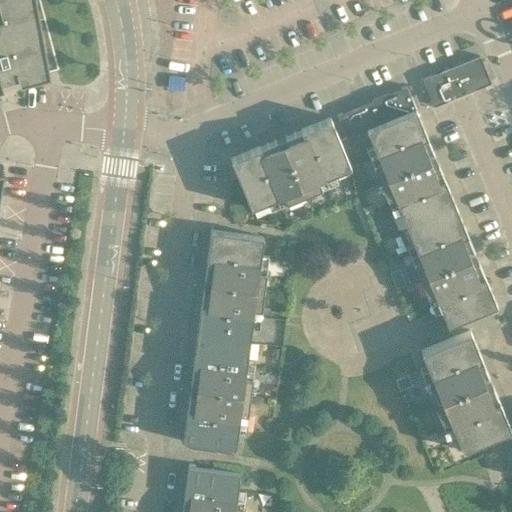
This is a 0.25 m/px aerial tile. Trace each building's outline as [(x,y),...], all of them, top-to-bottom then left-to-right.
[(58,69),(39,0),(0,0),(0,12),(0,13),(0,84),(2,84),(0,77),(0,76),(16,72),(18,79),(58,69)] [(433,107),(490,83),(479,56),(422,80),(433,107)] [(346,138),(415,109),(405,86),(336,115),(346,138)] [(393,196),(407,228),(455,208),(444,179),(443,180),(444,183),(440,185),(432,167),(436,165),(437,166),(438,166),(433,152),(432,153),(432,154),(428,156),(420,138),(425,136),(426,139),(427,139),(415,109),(346,138),(339,140),(350,166),(351,166),(359,163),(377,155),(379,162),(373,165),(373,164),(372,164),(387,200),(388,199),(387,198),(393,196)] [(317,180),(350,166),(339,140),(330,118),(300,130),(301,131),(304,130),(305,134),(287,142),(285,137),(287,137),(286,136),(273,141),(274,142),(275,141),(277,146),(258,153),(256,149),(260,148),(259,147),(230,159),(250,208),(283,194),(286,200),(285,200),(285,201),(321,187),(320,186),(319,186),(317,180)] [(359,163),(351,166),(356,177),(363,174),(359,163)] [(455,208),(407,228),(420,260),(414,262),(413,261),(412,262),(427,297),(428,297),(428,296),(434,293),(447,327),(496,306),(484,277),(483,277),(484,280),(480,282),(472,264),(477,262),(477,264),(478,263),(473,250),(472,250),(472,252),(468,254),(460,235),(465,233),(466,237),(467,236),(455,208)] [(200,305),(196,336),(249,342),(252,315),(253,308),(260,309),(260,310),(261,310),(266,272),(265,272),(264,273),(258,272),(259,265),(263,237),(210,230),(206,261),(207,262),(208,258),(213,259),(210,278),(205,278),(205,276),(204,276),(202,290),(203,291),(204,289),(208,290),(206,309),(201,309),(202,305),(200,305)] [(399,269),(390,273),(392,278),(401,274),(399,269)] [(481,360),(469,330),(420,351),(434,384),(428,386),(427,385),(426,386),(441,421),(442,421),(442,420),(448,417),(462,450),(509,431),(511,431),(511,430),(510,429),(498,401),(497,401),(498,404),(493,406),(486,388),(491,386),(491,387),(492,387),(487,374),(486,374),(486,375),(482,378),(474,359),(479,357),(480,360),(481,360)] [(245,369),(249,342),(196,336),(192,366),(194,366),(194,363),(199,364),(196,383),(191,382),(192,381),(191,381),(189,395),(190,395),(190,394),(195,395),(192,414),(187,414),(188,410),(187,410),(182,441),(235,448),(239,420),(238,420),(239,412),(246,413),(246,415),(247,415),(252,377),(251,377),(251,378),(244,377),(245,369)] [(410,384),(407,376),(396,380),(400,389),(410,384)] [(242,511),(243,509),(242,508),(242,509),(235,509),(236,501),(240,473),(187,466),(183,498),(184,498),(185,495),(190,495),(187,511),(242,511)]
